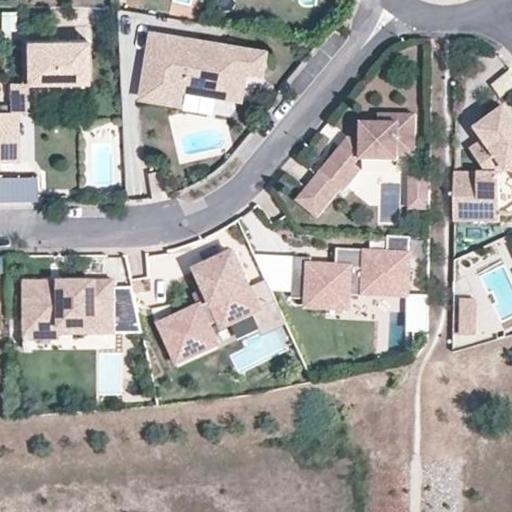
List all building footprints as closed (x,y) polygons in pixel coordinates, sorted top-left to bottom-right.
[(186,38),(149,31),(139,93),(176,99),(179,84),(183,85),(214,91),(237,95),(242,69),(258,72),(262,51),(223,44),(222,47),(186,40),(186,38)] [(26,39),(26,81),(27,81),(87,80),(87,39),(26,39)] [(16,111),(27,111),(27,81),(26,81),(10,81),(10,111),(16,111)] [(214,91),(183,85),(179,107),(210,112),(214,91)] [(455,171),(455,220),(500,220),(502,186),(495,177),(507,167),(511,167),(511,117),(501,105),(474,127),(483,138),(470,149),(485,167),(480,171),(455,171)] [(10,111),(0,110),(0,160),(17,161),(16,111),(10,111)] [(341,187),(344,190),(361,169),(354,164),(359,159),(398,160),(398,156),(414,156),(416,115),(379,114),(379,123),(362,122),(362,137),(348,137),(321,170),(341,187)] [(318,174),(338,191),(341,187),(321,170),(318,174)] [(430,171),(411,171),(410,208),(430,208),(430,171)] [(318,174),(297,200),(317,217),(338,191),(318,174)] [(37,179),(0,179),(0,201),(38,201),(37,179)] [(366,296),(366,293),(408,295),(410,254),(367,252),(367,249),(337,248),(336,266),(311,264),(311,257),(294,256),(292,298),(308,299),(308,306),(330,307),(330,294),(350,295),(366,296)] [(245,270),(236,250),(203,265),(212,285),(204,288),(210,300),(198,306),(160,323),(177,361),(216,343),(209,325),(220,320),(222,325),(259,308),(242,271),(245,270)] [(97,326),(97,332),(143,332),(133,286),(116,286),(116,279),(25,280),(26,333),(62,333),(62,327),(97,326)] [(210,300),(204,288),(192,294),(198,306),(210,300)] [(330,294),(330,307),(349,308),(350,295),(330,294)] [(478,298),(462,298),(462,335),(478,335),(478,298)] [(277,330),(286,348),(295,343),(286,326),(277,330)]
